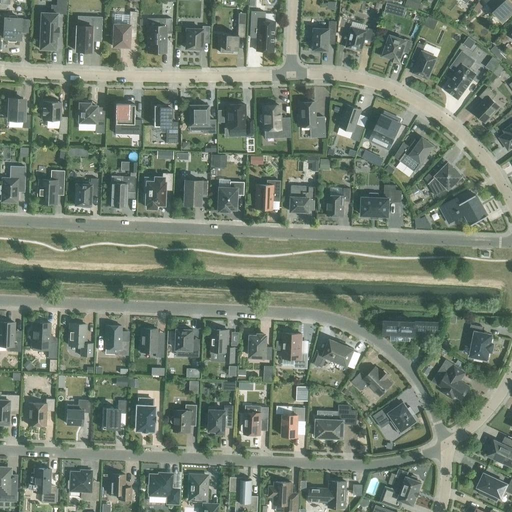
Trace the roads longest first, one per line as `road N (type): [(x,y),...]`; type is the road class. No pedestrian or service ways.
road 1 (residential): [(511,241),(0,219)]
road 2 (residential): [(0,301),(337,319),(369,333),(408,367),(447,445)]
road 3 (residential): [(0,450),(371,462),(447,445)]
road 4 (residential): [(289,76),(0,71)]
road 5 (residential): [(511,202),(462,137),(430,111),(371,85),(289,76)]
